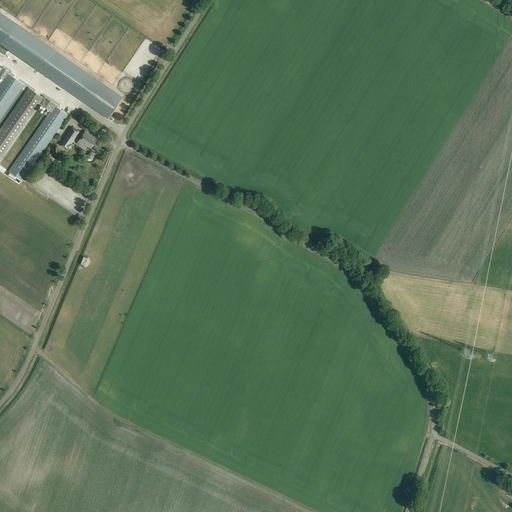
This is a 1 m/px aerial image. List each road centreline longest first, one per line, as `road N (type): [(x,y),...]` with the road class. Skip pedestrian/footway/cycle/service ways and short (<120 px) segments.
road 1 (unclassified): [(511,476),(434,432),(429,388),(345,269),(263,215),(120,141)]
road 2 (unclassified): [(0,403),(25,366),(120,141)]
road 3 (unclassified): [(120,141),(206,0)]
